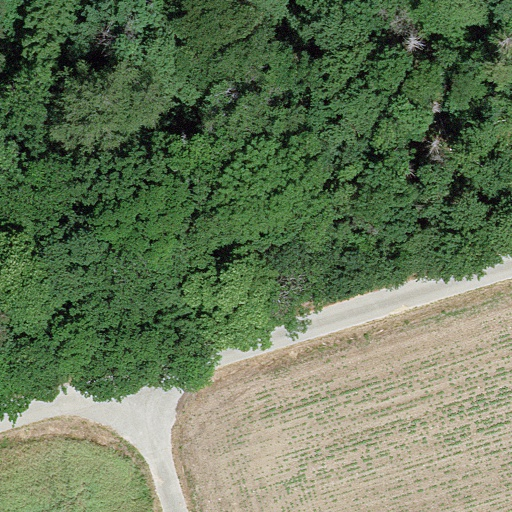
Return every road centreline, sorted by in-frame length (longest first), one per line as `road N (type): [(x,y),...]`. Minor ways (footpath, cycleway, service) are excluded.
road 1 (track): [(0,418),(511,263)]
road 2 (track): [(173,511),(132,378)]
